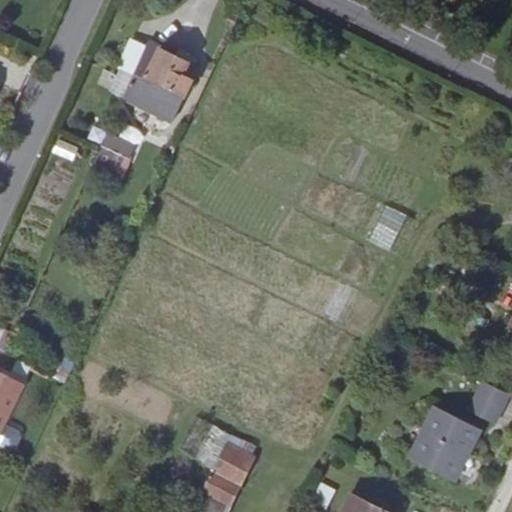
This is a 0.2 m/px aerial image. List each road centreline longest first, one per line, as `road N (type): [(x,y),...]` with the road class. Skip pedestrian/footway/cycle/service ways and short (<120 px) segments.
road 1 (residential): [(511,94),(320,0)]
road 2 (residential): [(82,0),(0,181)]
